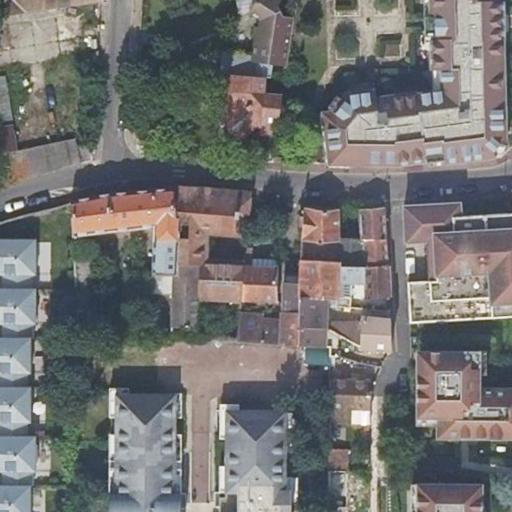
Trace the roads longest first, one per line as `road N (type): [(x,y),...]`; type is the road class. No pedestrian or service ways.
road 1 (residential): [(511,168),(303,185),(110,166)]
road 2 (residential): [(117,0),(110,166)]
